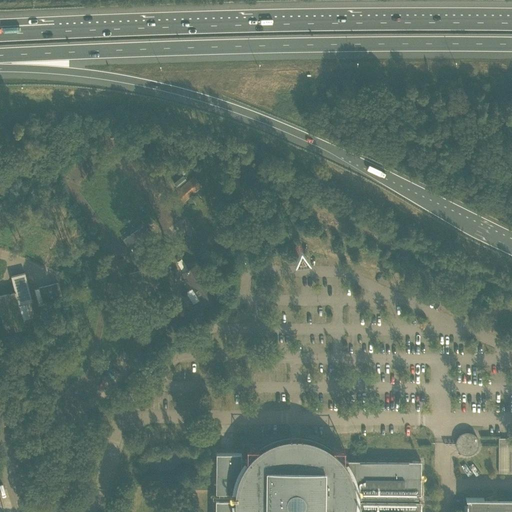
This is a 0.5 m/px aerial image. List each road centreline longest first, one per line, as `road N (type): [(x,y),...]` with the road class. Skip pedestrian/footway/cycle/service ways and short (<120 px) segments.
road 1 (motorway): [(0,58),(135,81),(251,113),(511,234)]
road 2 (motorway): [(0,56),(511,44)]
road 3 (motorway): [(511,24),(0,34)]
road 4 (track): [(10,483),(31,472),(184,303)]
